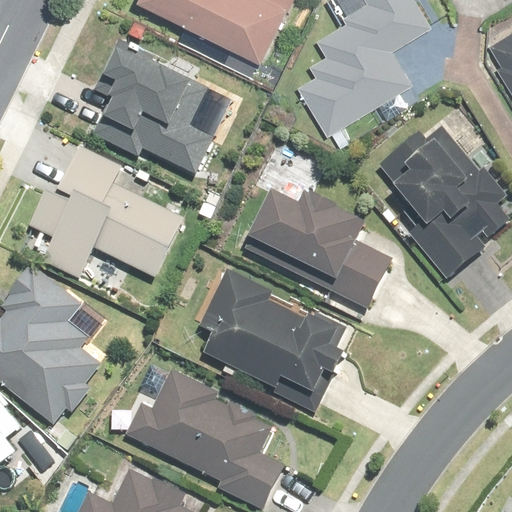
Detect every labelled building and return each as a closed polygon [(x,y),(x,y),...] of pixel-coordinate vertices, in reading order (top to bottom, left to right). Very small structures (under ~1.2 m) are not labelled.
[(131,0),(132,1),(257,62),(287,0),(131,0)] [(392,54),(430,30),(411,0),(364,0),(366,2),(341,19),(345,24),(315,43),(325,59),(310,69),(316,78),(297,89),(326,135),(410,82),(392,54)] [(511,28),(475,50),(511,112),(511,28)] [(137,161),(142,151),(193,177),(218,127),(195,115),(207,92),(132,55),(128,62),(110,53),(97,79),(109,85),(102,99),(108,102),(98,122),(115,131),(107,147),(137,161)] [(477,174),(440,131),(423,145),(415,135),(377,168),(391,184),(387,188),(420,228),(407,238),(444,282),(483,248),(481,245),(510,221),(496,206),(507,196),(484,168),(477,174)] [(75,282),(92,250),(152,281),(187,213),(118,178),(121,171),(78,150),(54,197),(43,192),(25,227),(52,240),(40,264),(75,282)] [(266,196),(244,241),(322,280),(318,287),(364,310),(388,261),(352,243),(361,227),(300,197),(294,210),(266,196)] [(273,391),(317,411),(356,329),(317,310),(312,320),(269,300),(274,290),(226,267),(199,324),(212,330),(202,352),(275,386),(273,391)] [(0,385),(51,426),(64,409),(69,413),(89,388),(82,382),(105,353),(92,343),(108,322),(84,302),(79,308),(28,268),(6,296),(9,298),(1,308),(6,313),(0,319),(0,385)] [(139,406),(123,436),(218,484),(215,490),(259,511),(260,511),(283,466),(259,454),(271,430),(256,423),(258,419),(217,398),(218,395),(172,372),(152,412),(139,406)] [(0,464),(14,453),(0,434),(0,464)] [(185,511),(179,509),(185,497),(130,470),(112,508),(85,495),(76,511),(185,511)]
